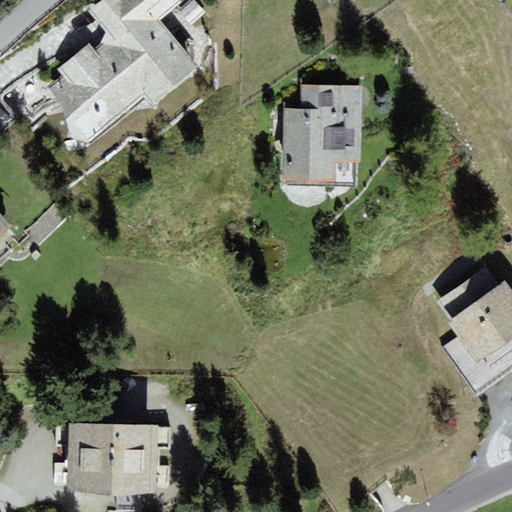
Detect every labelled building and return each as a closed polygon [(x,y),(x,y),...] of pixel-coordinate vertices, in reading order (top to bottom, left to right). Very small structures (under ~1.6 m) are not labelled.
[(62,75),(48,88),(60,105),(73,139),(86,145),(144,96),(152,105),(199,67),(160,20),(183,2),(180,0),(101,0),(90,10),(106,32),(101,43),(94,50),(88,44),(58,70),(62,75)] [(284,109),(282,183),(359,184),(361,87),(302,85),(301,109),(284,109)] [(0,241),(14,228),(0,212),(0,241)] [(449,320),(446,323),(476,364),(511,338),(511,289),(506,281),(500,285),(486,267),(436,303),(449,320)] [(159,492),(160,425),(68,423),(67,491),(159,492)]
